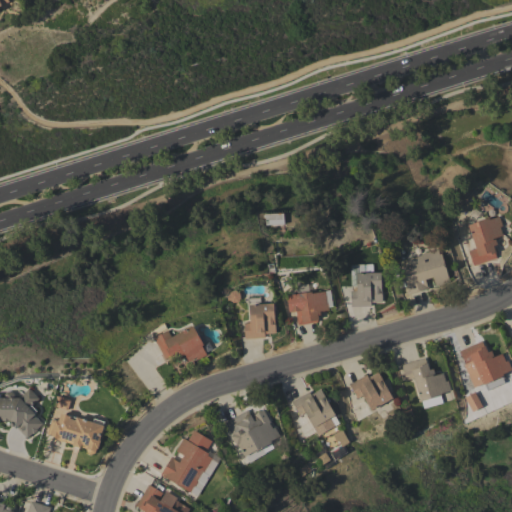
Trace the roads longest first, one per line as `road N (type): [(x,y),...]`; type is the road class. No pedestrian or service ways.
road 1 (primary): [(0,220),(511,57)]
road 2 (primary): [(511,32),(0,194)]
road 3 (residential): [(102,511),(105,493),(143,437),(219,387),(464,317),(511,291)]
